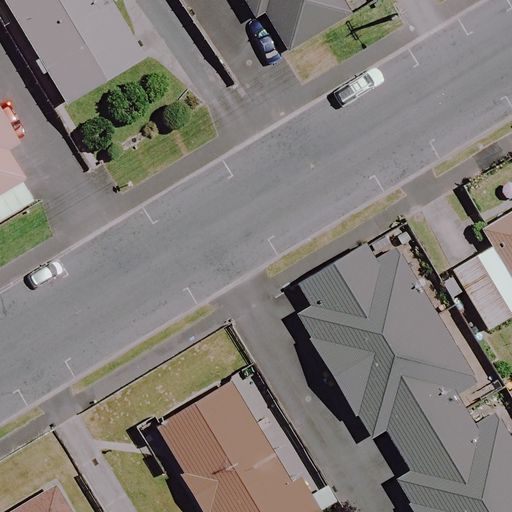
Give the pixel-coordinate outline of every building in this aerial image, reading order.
[(140,62),(102,0),(0,0),(0,5),(62,109),(140,62)] [(238,0),(251,20),(259,15),(285,56),(363,8),(357,0),(238,0)] [(0,149),(10,143),(0,126),(0,222),(30,205),(0,152),(0,149)] [(511,213),(480,233),(490,250),(449,275),(485,335),(511,318),(511,213)] [(377,268),(366,248),(296,290),(307,309),(293,318),(367,443),(382,434),(407,475),(392,484),(408,511),(511,511),(511,442),(496,416),(470,431),(452,399),(480,383),(403,253),(377,268)] [(314,511),(237,383),(153,433),(200,511),(314,511)] [(68,511),(53,487),(12,511),(68,511)]
